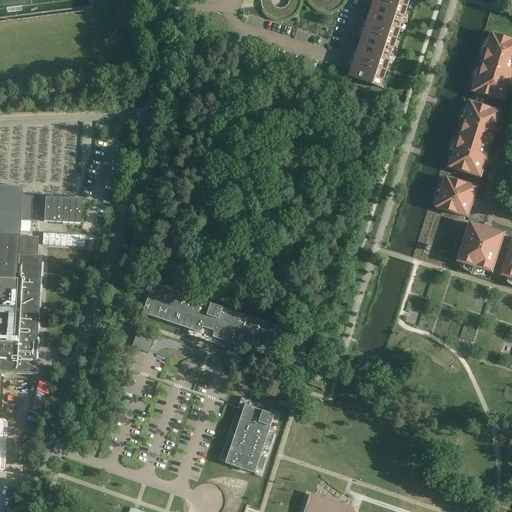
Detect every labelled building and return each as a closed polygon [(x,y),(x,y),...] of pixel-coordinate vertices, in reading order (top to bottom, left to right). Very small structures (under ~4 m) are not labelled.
[(271,3),(262,5),(262,7),(264,11),(268,15),(272,18),(277,20),(282,21),(287,20),(292,18),(296,14),(299,10),(301,5),(301,0),(300,0),(290,0),(290,1),(290,2),(290,3),(289,4),(289,5),(288,6),(288,7),(287,7),(286,8),(285,9),(284,9),(283,9),(282,10),(281,10),(280,10),(279,10),(278,9),(277,9),(276,9),(275,8),(274,7),(273,6),(272,5),(272,4),(271,3)] [(331,0),(330,1),(329,1),(328,1),(327,1),(326,1),(325,1),(324,1),(323,0),(322,0),(309,0),(311,3),(314,7),(318,10),(323,12),(328,13),(333,12),(338,10),(342,6),(345,2),(345,0),(331,0)] [(369,0),(368,7),(374,9),(370,21),(364,19),(357,39),(363,41),(359,53),(353,51),(346,72),(353,74),(351,79),(384,90),(384,88),(379,86),(380,82),(383,83),(390,61),(388,60),(389,56),(394,58),(395,56),(390,54),(391,50),(394,51),(401,29),(398,28),(399,24),(405,26),(405,24),(400,23),(401,19),(404,19),(410,0),(369,0)] [(477,83),(474,93),(504,103),(508,91),(510,91),(511,86),(510,86),(511,78),(511,41),(492,35),(489,45),(491,46),(490,50),(485,48),(484,50),(490,52),(488,56),(486,55),(480,73),(482,74),(481,78),(476,77),(475,78),(480,80),(479,84),(477,83)] [(453,158),(450,169),(480,178),(485,164),(487,165),(488,160),(486,159),(495,132),(497,133),(498,128),(497,127),(501,113),(470,104),(467,114),(469,115),(468,120),(463,118),(462,120),(467,122),(466,127),(463,126),(457,146),(459,147),(458,152),(453,150),(452,152),(457,154),(456,159),(453,158)] [(440,199),(437,209),(468,218),(472,206),(474,207),(475,201),(473,201),(477,189),(447,179),(444,189),(446,189),(445,194),(439,192),(439,194),(444,195),(443,199),(440,199)] [(0,387),(1,373),(35,375),(42,256),(38,256),(39,237),(20,236),(21,220),(32,221),(33,196),(22,196),(23,187),(0,186),(0,387)] [(80,224),(82,199),(45,197),(44,222),(80,224)] [(471,224),(459,263),(470,266),(471,263),(475,265),(474,270),(476,270),(477,265),(482,267),(481,270),(492,273),(504,235),(490,230),(491,229),(486,227),(485,229),(471,224)] [(84,247),(84,236),(43,234),(42,245),(84,247)] [(511,245),(502,276),(511,279),(511,245)] [(272,357),(282,328),(153,284),(143,314),(202,334),(204,327),(215,331),(213,338),(272,357)] [(139,329),(138,331),(132,348),(137,350),(147,353),(152,339),(153,335),(153,334),(139,329)] [(299,384),(305,386),(307,379),(301,377),(301,378),(299,383),(299,384)] [(313,379),(311,385),(322,389),(325,383),(313,379)] [(281,400),(279,405),(290,409),(292,404),(281,400)] [(271,446),(275,435),(269,433),(276,413),(264,409),(263,410),(246,404),(240,423),(234,421),(230,433),(236,435),(232,446),(226,444),(222,456),(228,458),(226,463),(256,473),(258,468),(263,470),(267,458),(262,456),(265,445),(271,446)] [(356,511),(355,510),(353,508),(352,507),(351,507),(350,506),(349,506),(345,508),(315,498),(313,502),(308,505),(305,511),(356,511)]
